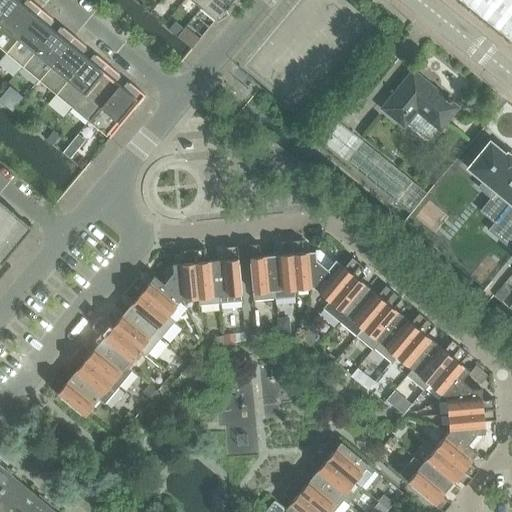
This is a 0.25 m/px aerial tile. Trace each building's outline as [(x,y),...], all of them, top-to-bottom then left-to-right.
[(0,0),(0,24),(20,0),(0,0)] [(20,0),(0,24),(0,47),(5,52),(41,9),(29,0),(20,0)] [(207,0),(202,7),(216,19),(232,0),(207,0)] [(511,0),(462,0),(511,40),(511,0)] [(5,52),(22,66),(57,23),(41,9),(5,52)] [(175,21),(168,30),(177,36),(184,28),(175,21)] [(22,66),(39,79),(74,37),(57,23),(22,66)] [(184,28),(177,36),(192,48),(200,38),(185,26),(184,28)] [(39,79),(55,93),(90,51),(74,37),(39,79)] [(55,93),(72,107),(107,65),(90,51),(55,93)] [(72,107),(89,121),(124,78),(107,65),(72,107)] [(457,108),(449,102),(450,100),(447,98),(446,99),(412,72),(381,109),(403,127),(416,111),(439,130),(457,108)] [(109,138),(144,95),(124,78),(89,121),(109,138)] [(9,87),(0,96),(0,100),(12,110),(22,98),(9,87)] [(334,120),(317,140),(408,213),(425,193),(334,120)] [(53,130),(45,140),(51,145),(60,135),(53,130)] [(78,134),(68,145),(75,151),(85,140),(78,134)] [(471,162),(467,167),(483,180),(478,186),(491,197),(496,191),(511,203),(489,229),(510,246),(511,244),(511,155),(507,151),(506,153),(489,140),(486,145),(482,142),(468,159),(471,162)] [(387,150),(384,154),(393,161),(396,158),(387,150)] [(0,227),(12,212),(0,201),(0,227)] [(0,262),(30,227),(12,212),(0,227),(0,262)] [(296,290),(314,288),(327,272),(327,271),(317,263),(316,251),(303,252),(302,241),(291,242),(296,290)] [(297,298),(296,290),(291,242),(282,243),(283,254),(272,255),(276,299),(297,298)] [(254,301),(276,299),(272,255),(260,256),(259,245),(249,246),(254,301)] [(227,248),(228,260),(216,261),(219,297),(220,305),(243,303),(238,247),(227,248)] [(206,262),(205,251),(193,252),(198,299),(219,297),(216,261),(206,262)] [(174,276),(166,286),(166,287),(182,300),(198,299),(193,252),(185,253),(186,263),(173,265),(174,276)] [(314,288),(330,301),(360,265),(352,259),(345,268),(336,260),(327,271),(327,272),(314,288)] [(330,301),(324,309),(340,323),(369,288),(360,280),(368,272),(360,265),(330,301)] [(147,286),(138,279),(132,286),(168,317),(182,300),(166,287),(166,286),(155,277),(147,286)] [(496,293),(494,295),(501,301),(510,291),(502,285),(496,293)] [(161,339),(163,337),(175,323),(168,317),(132,286),(125,294),(134,302),(127,310),(154,333),(161,339)] [(386,287),(378,296),(369,288),(340,323),(356,336),(393,293),(386,287)] [(373,350),(374,349),(402,315),(394,308),(401,300),(393,293),(356,336),(373,350)] [(119,319),(110,312),(104,319),(140,349),(154,333),(127,310),(119,319)] [(391,363),(396,357),(426,321),(419,315),(412,323),(402,315),(374,349),(391,363)] [(105,334),(103,337),(98,343),(126,366),(140,349),(104,319),(97,327),(105,334)] [(396,357),(412,370),(435,343),(427,336),(434,328),(426,321),(396,357)] [(235,333),(223,334),(223,335),(224,343),(236,342),(235,333)] [(223,335),(213,336),(214,344),(224,343),(223,335)] [(424,391),(429,384),(460,347),(451,340),(444,349),(435,343),(412,370),(407,377),(424,391)] [(91,351),(82,344),(76,352),(118,387),(132,371),(126,366),(98,343),(91,351)] [(429,384),(445,397),(460,379),(461,379),(469,370),(460,363),(467,354),(460,347),(429,384)] [(98,399),(104,404),(118,387),(76,352),(69,360),(78,367),(70,376),(98,399)] [(84,415),(98,399),(70,376),(64,383),(55,376),(48,385),(84,415)] [(473,389),(461,379),(460,379),(445,397),(447,415),(494,410),(493,400),(482,400),(481,389),(473,389)] [(150,386),(145,393),(154,400),(157,397),(159,393),(150,386)] [(484,420),(495,420),(494,410),(447,415),(448,430),(465,444),(466,445),(476,434),(485,433),(484,420)] [(128,412),(123,418),(129,424),(135,417),(128,412)] [(476,453),(466,445),(465,444),(448,430),(434,447),(472,478),(477,470),(468,463),(476,453)] [(374,470),(368,465),(340,442),(332,451),(323,444),(317,451),(361,487),(374,470)] [(456,478),(465,486),(472,478),(434,447),(421,464),(448,487),(456,478)] [(312,476),(346,503),(347,504),(361,487),(317,451),(309,460),(319,468),(312,476)] [(450,504),(441,496),(448,487),(421,464),(413,458),(399,475),(444,511),(450,504)] [(0,488),(11,475),(0,465),(0,488)] [(0,488),(0,511),(8,511),(28,489),(11,475),(0,488)] [(323,511),(338,511),(346,503),(312,476),(304,485),(295,478),(290,484),(323,511)] [(282,493),(292,501),(284,510),(287,511),(323,511),(290,484),(282,493)] [(8,511),(37,511),(45,503),(28,489),(8,511)] [(384,496),(379,502),(387,509),(392,503),(384,496)] [(274,502),(266,511),(281,511),(284,509),(274,502)] [(37,511),(55,511),(45,503),(37,511)]
